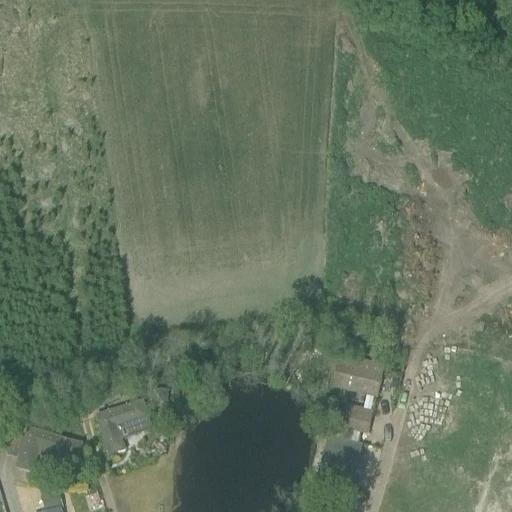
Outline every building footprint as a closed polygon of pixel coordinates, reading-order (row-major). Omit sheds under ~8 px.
[(359,366),(336,361),(330,386),(374,397),(383,366),(360,360),(359,366)] [(459,410),(465,382),(423,373),(417,402),(459,410)] [(481,444),(510,434),(496,396),(467,407),(481,444)] [(141,399),(94,414),(106,454),(123,449),(116,425),(147,415),(141,399)] [(367,434),(372,410),(344,405),(338,428),(367,434)] [(26,427),(14,467),(30,472),(38,449),(76,460),(81,443),(26,427)] [(363,456),(323,447),(317,476),(356,485),(363,456)]
